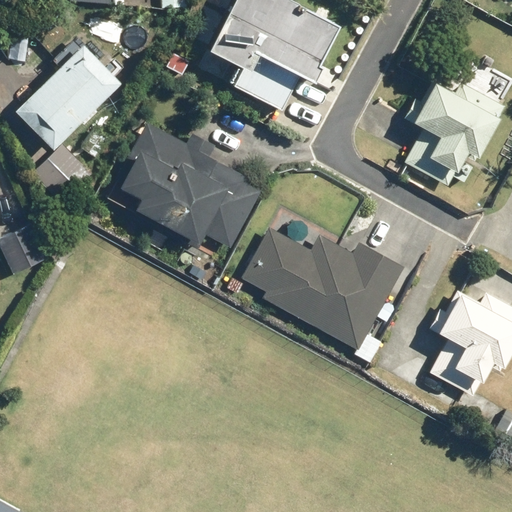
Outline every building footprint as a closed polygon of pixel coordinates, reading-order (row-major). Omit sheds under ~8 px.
[(192,0),(158,0),(159,10),(192,11),(192,0)] [(339,20),(299,0),(232,0),(209,45),(250,66),(258,49),(314,78),(322,62),(319,60),(339,20)] [(83,41),(15,107),(53,146),(82,118),(84,120),(97,107),(95,105),(121,80),(83,41)] [(194,57),(173,43),(161,61),(181,75),(194,57)] [(456,91),(435,79),(423,101),(415,97),(405,116),(423,126),(405,160),(448,183),(456,168),(458,169),(469,148),(479,154),(505,105),(461,81),(456,91)] [(187,142),(147,120),(116,177),(122,180),(120,184),(141,195),(136,205),(199,240),(204,231),(231,245),(261,189),(243,179),(246,173),(209,153),(215,143),(193,131),(187,142)] [(112,132),(96,122),(81,146),(97,156),(112,132)] [(92,172),(63,141),(32,171),(62,201),(92,172)] [(31,222),(0,237),(0,245),(14,273),(48,256),(31,222)] [(367,333),(405,264),(359,239),(353,251),(320,233),(311,248),(269,226),(242,276),(267,289),(264,296),(360,348),(357,353),(371,360),(381,341),(367,333)] [(481,301),(457,288),(446,310),(440,307),(430,327),(448,337),(430,370),(473,393),(481,378),(483,379),(493,358),(504,364),(511,348),(511,304),(486,291),(481,301)] [(511,415),(477,392),(465,411),(505,437),(511,426),(511,415)] [(0,498),(0,511),(17,511),(19,508),(0,498)]
